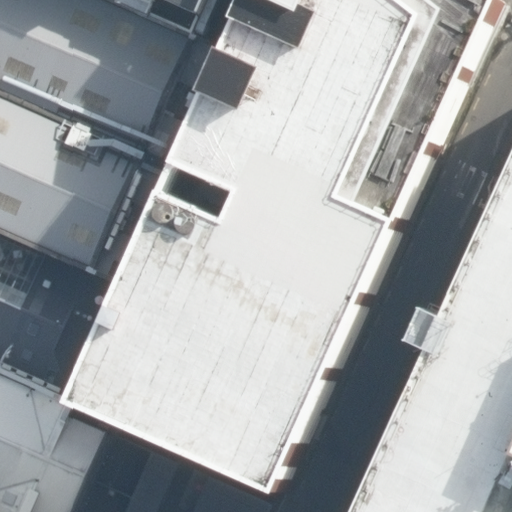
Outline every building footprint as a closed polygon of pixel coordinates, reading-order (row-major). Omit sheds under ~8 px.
[(239,58),(110,0),(0,0),(0,235),(132,294),(239,58)] [(82,407),(80,412),(288,505),(511,7),(511,3),(507,0),(264,0),(239,58),(132,294),(82,407)] [(110,0),(239,58),(264,0),(110,0)] [(511,511),(511,216),(379,511),(511,511)] [(132,294),(0,235),(0,370),(82,407),(132,294)] [(0,502),(21,511),(35,511),(80,412),(82,407),(0,370),(0,502)] [(21,511),(0,502),(0,511),(21,511)]
